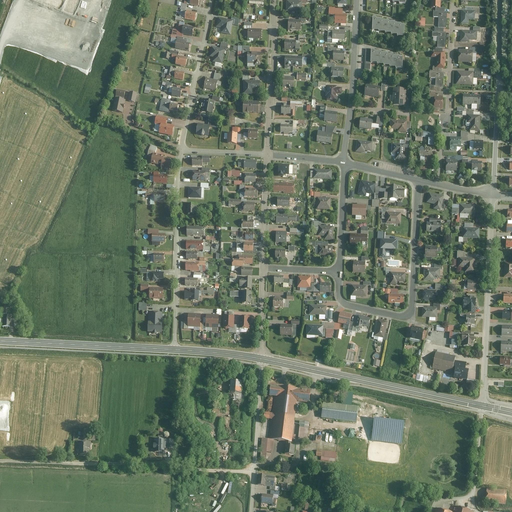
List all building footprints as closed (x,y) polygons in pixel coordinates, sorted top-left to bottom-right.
[(440,0),(430,0),(430,9),(441,9),(440,0)] [(303,2),(299,2),(287,1),(286,13),(303,13),(303,2)] [(465,11),(462,11),(461,25),(470,25),(470,21),(476,21),(476,11),(473,11),(473,8),(465,8),(465,11)] [(343,9),(328,9),(328,16),(335,16),(335,24),(347,24),(347,14),(343,14),(343,9)] [(195,23),(197,14),(181,10),(180,18),(182,18),(182,20),(195,23)] [(447,13),(433,12),(433,18),(438,19),(438,29),(444,29),(446,29),(447,13)] [(231,21),(218,18),(216,27),(223,29),(222,34),(231,35),(232,26),(233,21),(231,21)] [(302,21),(288,20),(288,31),(301,31),(302,21)] [(195,28),(183,26),(179,25),(178,31),(173,30),(172,35),(183,37),(184,35),(193,37),(195,28)] [(346,27),(329,27),(328,33),(332,33),(332,40),(345,40),(346,27)] [(438,29),(435,28),(434,33),(433,33),(432,38),(438,38),(438,49),(445,49),(446,33),(444,33),(444,29),(438,29)] [(473,31),(461,31),(461,43),(470,43),(470,41),(478,41),(478,33),(481,33),(481,28),(473,28),(473,31)] [(248,30),(248,39),(262,39),(262,30),(251,30),(248,30)] [(190,44),(177,41),(175,49),(189,52),(190,44)] [(300,41),(298,41),(284,41),(284,51),(299,51),(300,42),(300,41)] [(225,50),(220,49),(212,47),(210,57),(215,58),(214,63),(222,65),(225,50)] [(250,47),(238,47),(238,52),(243,52),(242,56),(247,56),(247,53),(249,53),(250,47)] [(344,61),(344,51),(336,51),(333,51),(333,52),(333,61),(344,61)] [(473,51),(469,51),(459,51),(459,63),(473,63),(473,54),(473,51)] [(247,56),(247,64),(254,64),(254,66),(261,66),(261,53),(249,53),(247,53),(247,56)] [(446,53),(431,53),(431,58),(437,58),(436,69),(442,69),(446,69),(446,53)] [(188,58),(178,56),(177,60),(176,65),(186,67),(188,58)] [(284,67),(293,67),(293,57),(284,57),(284,67)] [(293,67),(302,67),(302,58),(302,57),(293,57),(293,67)] [(173,68),(169,67),(167,76),(175,78),(175,75),(172,74),(173,68)] [(335,68),(331,68),(331,73),(330,78),(343,79),(344,69),(335,68)] [(184,74),(176,72),(175,75),(175,78),(174,79),(183,81),(184,74)] [(474,73),(457,72),(456,85),(478,86),(478,79),(474,79),(474,73)] [(442,73),(433,73),(430,73),(430,80),(436,80),(436,87),(436,88),(441,89),(444,89),(444,73),(442,73)] [(218,81),(213,80),(206,78),(204,89),(216,91),(218,81)] [(295,78),(283,78),(283,88),(294,88),(295,78)] [(250,81),(244,81),(244,96),(254,96),(254,92),(261,92),(261,81),(250,81)] [(342,95),(342,84),(327,84),(327,89),(327,101),(338,101),(338,95),(342,95)] [(379,99),(381,88),(365,86),(364,97),(379,99)] [(182,90),(174,88),(172,96),(180,98),(182,90)] [(408,90),(394,90),(393,107),(407,108),(408,90)] [(138,94),(130,93),(128,102),(137,103),(138,94)] [(472,95),(463,95),(463,106),(472,106),(472,95)] [(481,95),(472,95),(472,106),(480,106),(481,95)] [(443,98),(435,98),(434,109),(442,109),(443,98)] [(126,101),(115,99),(113,112),(124,114),(126,101)] [(163,99),(162,99),(160,112),(170,114),(171,111),(179,112),(180,105),(170,103),(171,101),(168,100),(163,99)] [(215,103),(212,102),(202,101),(201,114),(213,115),(215,103)] [(291,102),(282,102),(282,115),(293,115),(293,110),(295,110),(295,105),(291,105),(291,102)] [(260,104),(244,103),(244,115),(260,115),(260,104)] [(326,108),(321,108),(321,117),(326,117),(325,122),(338,123),(338,113),(326,113),(326,108)] [(465,110),(465,109),(458,109),(457,117),(467,117),(467,116),(480,116),(481,113),(467,113),(467,110),(465,110)] [(480,116),(467,116),(467,117),(467,121),(468,121),(468,124),(471,124),(471,127),(470,127),(470,131),(480,131),(480,116)] [(155,125),(161,126),(161,124),(166,125),(167,119),(157,117),(155,125)] [(373,125),(373,120),(361,119),(359,129),(372,130),(373,125)] [(293,125),(293,129),(296,129),(296,125),(302,125),(302,121),(293,121),(293,125)] [(407,121),(390,121),(390,130),(398,131),(398,133),(406,133),(407,130),(407,123),(407,121)] [(161,124),(161,126),(159,134),(173,137),(174,127),(166,125),(161,124)] [(210,127),(208,126),(198,124),(196,134),(200,135),(201,137),(203,137),(204,136),(208,137),(210,127)] [(326,134),(318,133),(318,143),(334,144),(334,135),(336,135),(337,128),(327,127),(326,134)] [(259,131),(249,131),(249,134),(244,134),(244,139),(259,139),(259,131)] [(474,134),(461,132),(461,138),(462,138),(462,145),(467,145),(467,142),(474,142),(474,134)] [(227,134),(227,144),(237,145),(237,134),(227,134)] [(461,138),(450,138),(450,146),(462,147),(462,145),(462,138),(461,138)] [(373,143),(357,141),(356,153),(366,154),(366,152),(372,152),(373,143)] [(484,142),(475,142),(475,143),(475,150),(484,151),(484,142)] [(406,145),(392,144),(392,154),(397,154),(396,161),(405,161),(406,145)] [(434,153),(419,153),(419,158),(426,158),(426,169),(434,169),(434,153)] [(154,155),(153,155),(153,158),(151,164),(161,167),(161,168),(169,170),(171,165),(163,163),(164,158),(154,155)] [(449,160),(446,160),(446,171),(457,172),(457,161),(458,161),(449,160)] [(244,162),(238,162),(238,168),(244,168),(244,169),(256,169),(256,161),(244,161),(244,162)] [(482,162),(472,162),(472,165),(472,171),(481,171),(482,162)] [(288,175),(289,166),(279,166),(279,176),(288,177),(288,175)] [(289,166),(288,175),(297,175),(297,166),(289,166)] [(202,169),(202,172),(206,173),(206,181),(210,181),(210,169),(202,169)] [(332,170),(314,170),(314,172),(311,172),(310,179),(331,180),(332,170)] [(206,182),(206,181),(206,173),(202,172),(193,172),(193,182),(206,182)] [(256,183),(256,175),(245,175),(245,183),(256,183)] [(156,176),(151,176),(151,180),(158,180),(158,184),(167,184),(167,176),(156,176)] [(376,185),(361,181),(358,191),(359,191),(358,195),(364,196),(365,193),(373,195),(376,185)] [(272,193),(283,193),(294,194),(294,184),(283,184),(273,184),(272,193)] [(245,189),(245,186),(242,186),(240,186),(240,193),(240,199),(245,199),(245,198),(255,198),(255,190),(245,189)] [(398,186),(386,186),(386,189),(386,194),(387,194),(387,199),(399,199),(399,197),(405,197),(405,188),(398,188),(398,186)] [(201,188),(188,188),(188,199),(201,199),(201,188)] [(321,193),(311,193),(310,198),(317,199),(317,210),(331,211),(331,199),(320,198),(321,193)] [(444,197),(429,193),(427,203),(435,205),(434,209),(441,211),(442,208),(445,209),(446,202),(443,202),(444,197)] [(277,207),(289,207),(290,199),(278,198),(277,207)] [(249,211),(255,211),(255,204),(246,203),(242,203),(242,209),(241,209),(241,212),(249,212),(249,211)] [(199,205),(188,205),(188,215),(195,215),(195,213),(199,213),(199,205)] [(475,205),(460,205),(459,215),(460,215),(469,215),(475,215),(475,205)] [(366,206),(352,206),(352,216),(366,216),(366,212),(366,207),(366,206)] [(387,212),(389,213),(389,208),(379,208),(378,213),(382,213),(382,219),(387,219),(387,212)] [(389,213),(387,212),(387,219),(387,224),(401,225),(402,213),(389,213)] [(276,224),(288,224),(288,222),(296,222),(296,217),(287,217),(287,216),(276,216),(276,224)] [(248,221),(242,221),(242,228),(254,229),(254,221),(248,221)] [(430,223),(427,223),(427,232),(441,233),(441,224),(430,223)] [(205,227),(187,227),(187,236),(205,236),(205,227)] [(319,227),(319,237),(325,237),(325,241),(334,241),(334,227),(321,227),(319,227)] [(238,228),(232,228),(231,237),(236,237),(236,242),(245,242),(245,241),(245,233),(245,231),(240,231),(240,232),(238,232),(238,228)] [(465,228),(463,228),(462,239),(479,239),(480,229),(474,228),(465,228)] [(287,232),(276,232),(275,243),(287,243),(287,237),(287,232)] [(158,233),(152,233),(152,235),(152,242),(152,246),(160,246),(160,243),(166,243),(166,233),(158,233)] [(245,241),(253,241),(253,233),(245,233),(245,241)] [(368,235),(350,235),(350,246),(368,246),(368,235)] [(398,242),(381,241),(381,246),(379,246),(379,258),(386,258),(387,252),(398,252),(398,242)] [(203,242),(187,242),(187,251),(204,251),(204,252),(211,252),(211,244),(203,244),(203,242)] [(253,253),(254,244),(237,244),(237,248),(232,248),(232,253),(245,253),(245,252),(253,253)] [(333,257),(333,248),(319,247),(319,256),(333,257)] [(438,248),(425,248),(425,258),(437,258),(438,248)] [(285,250),(276,250),(276,259),(285,259),(285,250)] [(154,255),(154,263),(165,263),(165,254),(154,254),(154,255)] [(253,257),(239,256),(239,261),(232,261),(232,267),(243,267),(243,265),(252,265),(253,257)] [(475,259),(464,258),(457,258),(457,268),(465,268),(465,273),(475,274),(475,259)] [(361,262),(354,262),(353,273),(365,274),(365,262),(361,262)] [(202,263),(187,263),(186,271),(201,272),(202,263)] [(252,268),(241,268),(241,276),(252,277),(252,268)] [(441,269),(434,268),(424,268),(424,282),(434,282),(434,280),(440,280),(441,270),(441,269)] [(391,272),(390,272),(390,286),(398,286),(398,283),(405,283),(406,273),(391,272)] [(164,273),(150,273),(150,282),(157,282),(157,280),(164,280),(164,273)] [(311,278),(298,277),(298,288),(307,289),(310,289),(311,285),(311,278)] [(252,290),(252,279),(244,279),(244,281),(239,281),(239,288),(243,288),(243,290),(252,290)] [(293,280),(283,280),(283,284),(283,288),(290,288),(290,286),(293,286),(293,280)] [(437,290),(437,294),(444,294),(444,285),(435,285),(435,290),(437,290)] [(367,286),(363,286),(352,286),(351,297),(367,297),(367,286)] [(163,289),(149,289),(149,299),(163,299),(163,289)] [(437,290),(435,290),(423,290),(423,301),(437,301),(437,294),(437,290)] [(199,292),(185,292),(185,300),(191,300),(191,302),(199,302),(199,292)] [(243,297),(243,305),(252,305),(252,292),(239,292),(239,297),(243,297)] [(405,296),(389,295),(389,304),(404,305),(405,296)] [(511,296),(503,296),(503,304),(511,304),(511,296)] [(467,299),(464,299),(464,309),(467,309),(467,313),(475,313),(475,308),(476,308),(476,299),(473,299),(473,298),(467,298),(467,299)] [(289,301),(274,300),(274,308),(289,309),(289,301)] [(327,307),(310,306),(310,315),(325,316),(327,316),(327,312),(327,307)] [(437,308),(434,308),(422,308),(422,318),(437,318),(437,312),(437,308)] [(503,312),(503,319),(511,320),(511,311),(511,312),(503,312)] [(164,313),(149,312),(149,334),(164,334),(164,313)] [(327,316),(325,316),(325,320),(333,320),(334,312),(327,312),(327,316)] [(338,323),(350,326),(351,323),(353,316),(340,313),(338,323)] [(371,319),(359,316),(357,324),(356,328),(362,330),(363,327),(369,328),(371,319)] [(2,317),(2,328),(9,328),(10,322),(11,322),(11,317),(2,317)] [(235,317),(224,317),(224,329),(230,330),(235,330),(235,326),(235,317)] [(251,317),(240,317),(239,326),(239,330),(248,330),(250,330),(251,317)] [(475,317),(467,317),(467,325),(476,325),(476,317),(475,317)] [(387,323),(377,321),(374,337),(383,339),(384,339),(385,334),(387,323)] [(292,336),(292,326),(281,326),(281,336),(292,336)] [(322,336),(323,336),(323,330),(323,326),(307,326),(307,336),(322,336)] [(511,326),(502,327),(501,336),(511,336),(511,326)] [(424,332),(412,329),(411,339),(422,342),(424,332)] [(333,330),(323,330),(323,336),(322,336),(322,338),(326,338),(326,339),(333,339),(333,330)] [(460,334),(450,334),(449,340),(452,340),(452,346),(460,347),(460,334)] [(476,336),(463,336),(463,345),(464,345),(464,349),(475,349),(475,344),(476,344),(476,336)] [(511,342),(501,342),(501,353),(511,352),(511,342)] [(455,357),(435,353),(432,369),(452,373),(453,369),(455,361),(455,357)] [(456,369),(465,371),(467,363),(455,361),(453,369),(456,369)] [(465,371),(456,369),(454,379),(467,381),(469,371),(465,371)] [(428,378),(417,375),(415,381),(427,384),(428,378)] [(231,383),(230,393),(241,394),(242,384),(231,383)] [(310,392),(271,387),(269,397),(274,398),(272,414),(264,413),(263,419),(271,420),(269,440),(273,440),(286,442),(292,443),(297,402),(308,404),(310,392)] [(358,408),(322,404),(321,419),(357,423),(358,408)] [(230,441),(245,442),(246,424),(245,423),(240,423),(240,431),(233,430),(233,435),(231,435),(230,441)] [(299,427),(298,438),(307,439),(308,428),(299,427)] [(269,440),(262,439),(260,456),(266,457),(267,452),(271,453),(273,440),(269,440)] [(286,442),(284,454),(294,456),(295,447),(291,446),(292,443),(286,442)] [(79,449),(81,449),(81,455),(88,455),(88,449),(90,449),(90,443),(79,443),(79,449)] [(152,444),(152,450),(153,450),(153,457),(161,457),(161,450),(162,450),(163,444),(152,444)] [(337,453),(322,451),(321,457),(321,461),(336,462),(337,453)] [(277,477),(259,475),(258,487),(276,488),(277,477)] [(506,492),(488,490),(487,503),(505,505),(506,492)] [(275,497),(274,499),(278,500),(279,496),(281,497),(281,492),(272,491),(271,496),(275,497)] [(271,496),(263,495),(261,504),(274,505),(274,499),(275,497),(271,496)]
